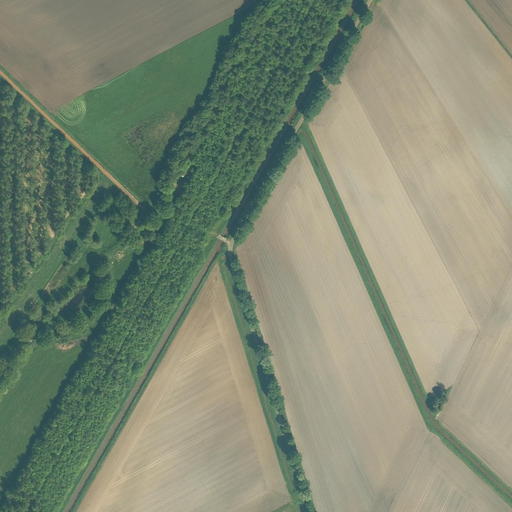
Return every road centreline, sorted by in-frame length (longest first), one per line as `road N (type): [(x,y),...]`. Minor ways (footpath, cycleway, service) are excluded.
road 1 (track): [(27,511),(314,0)]
road 2 (unclassified): [(305,511),(230,251),(371,0)]
road 3 (track): [(0,348),(113,185),(0,76)]
road 4 (track): [(0,317),(99,171)]
